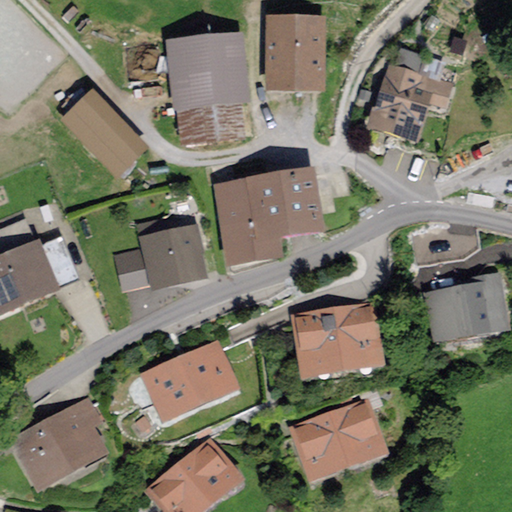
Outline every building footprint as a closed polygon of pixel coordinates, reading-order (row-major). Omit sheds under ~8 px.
[(321,87),(321,27),(271,26),(270,86),(321,87)] [(233,102),(243,101),(237,41),(172,48),(182,142),(237,137),(233,102)] [(422,57),(402,51),(396,71),(392,70),(375,124),(414,136),(425,99),(441,104),(447,84),(418,76),(422,66),(419,65),(422,57)] [(65,122),(117,176),(143,152),(91,98),(65,122)] [(274,227),(274,231),(318,224),(310,176),(256,185),(266,229),(274,227)] [(220,191),(229,261),(278,253),(274,231),(274,227),(266,229),(256,185),(220,191)] [(169,234),(166,220),(137,226),(142,247),(148,245),(157,283),(200,274),(195,253),(201,252),(198,235),(178,239),(177,232),(169,234)] [(20,226),(0,234),(0,314),(7,311),(5,305),(75,276),(61,241),(31,253),(20,226)] [(455,229),(412,235),(416,264),(459,258),(455,229)] [(490,326),(483,290),(434,299),(441,335),(490,326)] [(374,360),(367,314),(302,324),(310,370),(374,360)] [(227,386),(212,354),(154,380),(168,412),(227,386)] [(96,404),(21,446),(42,483),(96,453),(86,434),(106,423),(96,404)] [(376,450),(362,412),(302,434),(315,472),(376,450)] [(191,511),(230,480),(208,453),(158,493),(173,511),(191,511)]
